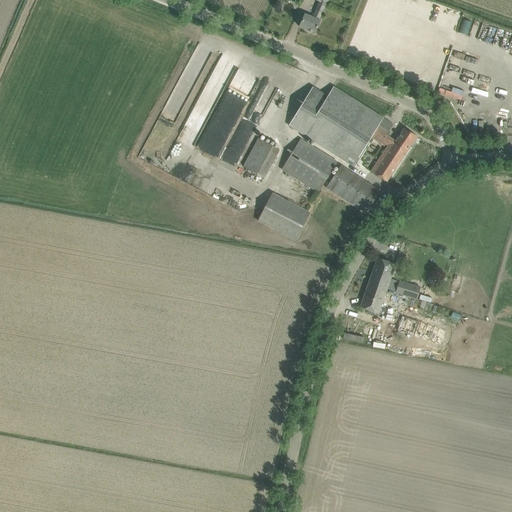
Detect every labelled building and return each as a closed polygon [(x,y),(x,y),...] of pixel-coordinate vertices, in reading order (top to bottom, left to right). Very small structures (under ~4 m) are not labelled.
[(328,0),(317,0),(320,1),(313,17),(305,14),(300,27),(315,33),(320,20),(319,20),(326,3),(327,4),(328,0)] [(257,124),(259,125),(277,88),(267,83),(257,103),(249,99),(219,160),(235,168),(257,124)] [(388,122),(382,118),(334,86),(327,96),(313,86),(289,125),(342,157),(356,166),(366,149),(372,138),(387,147),(371,171),(387,182),(406,152),(394,144),(396,141),(395,141),(387,135),(389,132),(393,125),(388,122)] [(394,144),(406,152),(416,136),(404,128),(395,141),(396,141),(394,144)] [(179,133),(170,158),(186,164),(195,139),(179,133)] [(258,138),(243,166),(265,178),(280,150),(258,138)] [(337,162),(329,157),(301,139),(282,169),(310,187),(318,192),(337,162)] [(341,165),(326,187),(366,213),(380,191),(341,165)] [(310,213),(301,208),(272,193),(258,221),(296,240),(310,213)] [(380,286),(387,289),(396,264),(377,258),(372,274),(383,278),(380,286)] [(379,313),(387,289),(380,286),(383,278),(372,274),(360,307),(379,313)] [(417,299),(420,288),(399,281),(396,292),(417,299)] [(446,325),(413,316),(402,312),(397,331),(441,343),(446,325)] [(473,350),(457,346),(454,354),(472,360),(473,355),(472,355),(473,350)]
